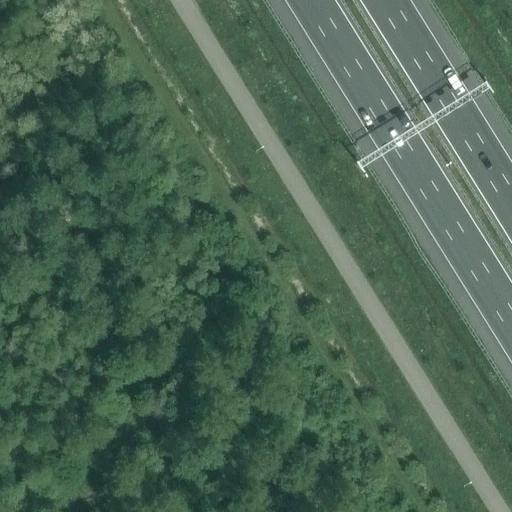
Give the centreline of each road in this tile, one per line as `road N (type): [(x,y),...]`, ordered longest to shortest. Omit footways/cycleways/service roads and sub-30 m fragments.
road 1 (unclassified): [(495,511),(176,0)]
road 2 (motorway): [(310,0),(511,321)]
road 3 (motorway): [(511,199),(387,0)]
